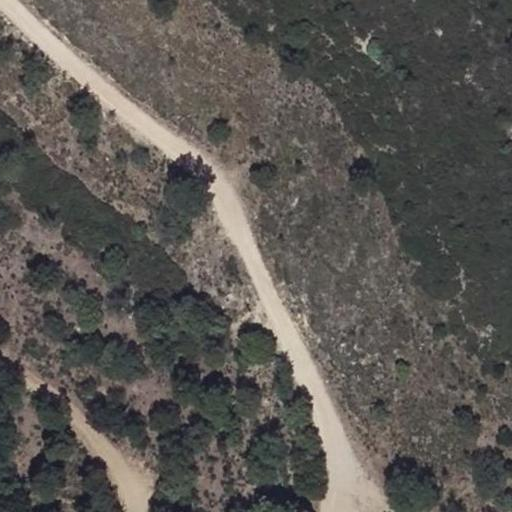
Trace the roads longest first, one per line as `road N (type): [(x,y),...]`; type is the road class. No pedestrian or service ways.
road 1 (track): [(332,511),(331,448),(197,166),(55,70),(0,10)]
road 2 (track): [(0,362),(76,415),(124,483),(134,511)]
